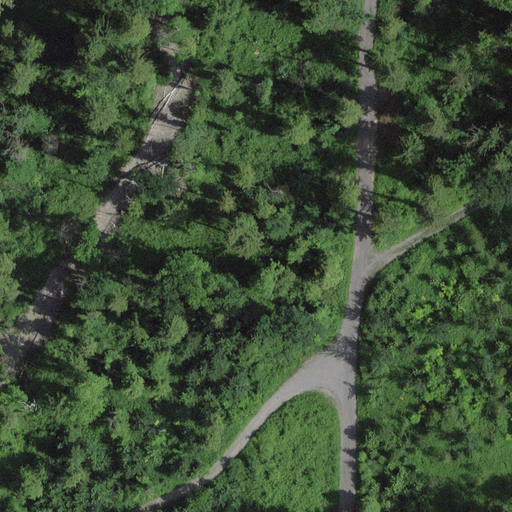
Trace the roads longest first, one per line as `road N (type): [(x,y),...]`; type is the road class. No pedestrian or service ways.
road 1 (track): [(378,0),(364,279),(348,354),(339,511)]
road 2 (track): [(348,354),(221,463),(137,511)]
road 3 (track): [(511,186),(364,279)]
